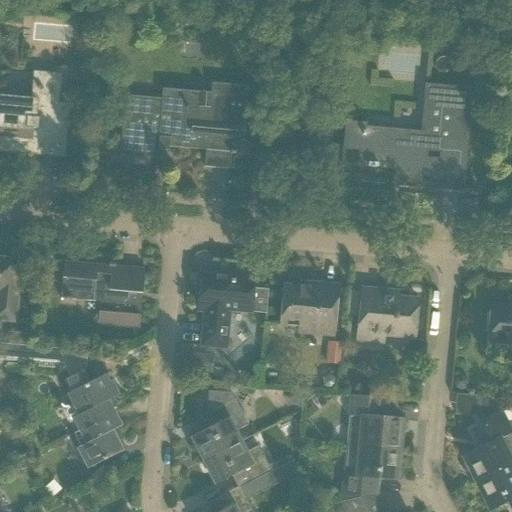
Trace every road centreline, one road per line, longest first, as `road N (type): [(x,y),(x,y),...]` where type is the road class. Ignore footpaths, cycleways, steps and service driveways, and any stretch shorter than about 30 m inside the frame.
road 1 (residential): [(180,232),(156,472),(160,511)]
road 2 (residential): [(180,232),(439,254)]
road 3 (residential): [(439,254),(428,480),(435,511)]
road 4 (residential): [(0,218),(180,232)]
